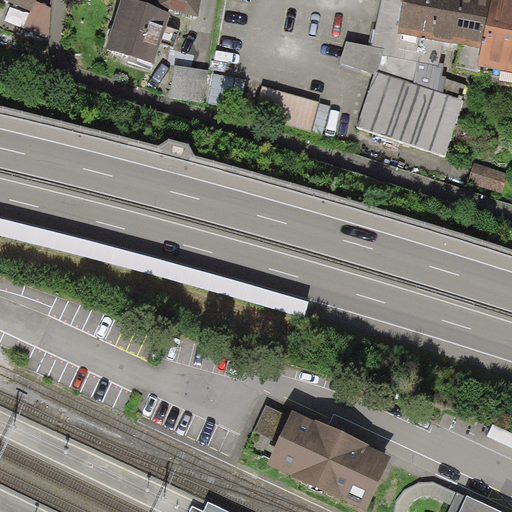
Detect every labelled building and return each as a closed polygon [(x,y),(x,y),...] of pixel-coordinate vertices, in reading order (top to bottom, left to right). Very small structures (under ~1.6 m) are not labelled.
[(2,0),(30,11),(34,0),(2,0)] [(161,0),(160,5),(197,15),(199,0),(161,0)] [(436,68),(440,44),(449,0),(381,0),(370,49),(347,45),(342,62),(374,75),(358,129),(445,158),(462,101),(437,96),(444,68),(436,68)] [(492,0),(449,0),(440,44),(460,48),(456,70),(478,74),(492,0)] [(511,0),(493,0),(480,71),(511,75),(511,0)] [(152,64),(168,16),(125,1),(108,49),(152,64)] [(36,3),(26,27),(48,36),(50,8),(36,3)] [(209,74),(178,69),(175,90),(206,95),(209,74)] [(318,102),(264,87),(257,113),(311,128),(318,102)] [(290,417),(266,406),(250,440),(275,451),(268,467),(364,511),(367,511),(392,459),(340,435),(292,413),(290,417)] [(511,433),(493,425),(488,437),(511,448),(511,433)] [(498,511),(467,498),(458,494),(455,500),(449,511),(498,511)]
